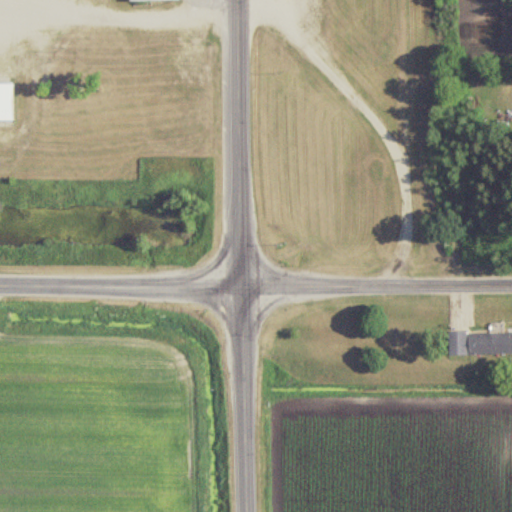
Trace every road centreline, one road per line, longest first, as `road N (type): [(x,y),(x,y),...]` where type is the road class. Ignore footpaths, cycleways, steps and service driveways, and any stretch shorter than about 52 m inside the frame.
road 1 (tertiary): [(250,511),(242,0)]
road 2 (residential): [(511,284),(0,282)]
